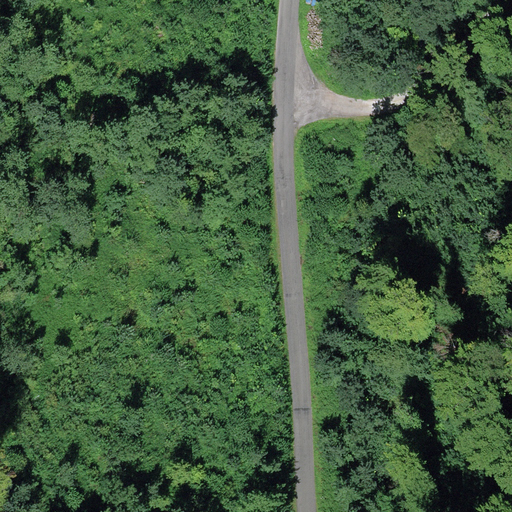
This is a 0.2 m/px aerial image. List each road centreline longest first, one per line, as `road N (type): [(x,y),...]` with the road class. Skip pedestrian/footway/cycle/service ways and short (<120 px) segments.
road 1 (unclassified): [(302,511),(272,156),(285,0)]
road 2 (track): [(509,0),(460,57),(395,102),(331,107),(275,89)]
